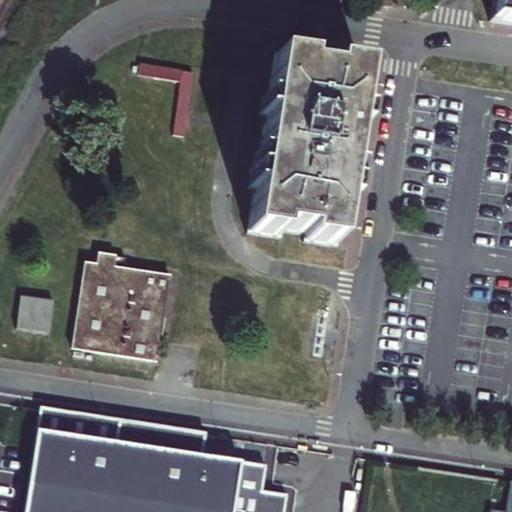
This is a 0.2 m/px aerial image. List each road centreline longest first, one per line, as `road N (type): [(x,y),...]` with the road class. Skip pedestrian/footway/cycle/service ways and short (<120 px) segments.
road 1 (residential): [(0,161),(67,50),(142,6),(200,3),(411,36)]
road 2 (residential): [(349,434),(411,36)]
road 3 (residential): [(0,378),(349,434)]
road 4 (residential): [(349,434),(511,459)]
